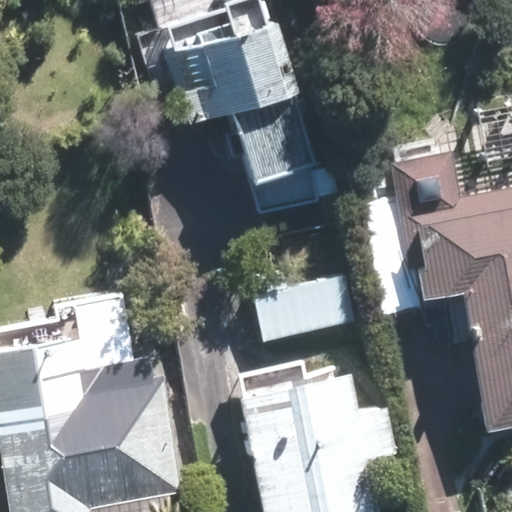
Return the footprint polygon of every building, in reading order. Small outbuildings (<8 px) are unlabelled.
[(316,151),(275,24),(213,44),(254,171),(316,151)] [(462,271),(490,416),(511,411),(511,202),(425,219),(436,276),(462,271)] [(338,272),(265,289),(275,330),(348,313),(338,272)] [(74,333),(0,345),(0,398),(19,511),(144,511),(167,508),(162,482),(173,480),(153,370),(83,382),(74,333)] [(340,370),(245,389),(270,511),(367,511),(369,511),(340,370)]
